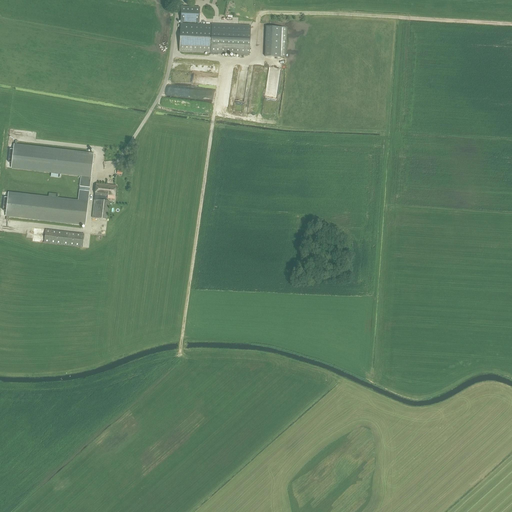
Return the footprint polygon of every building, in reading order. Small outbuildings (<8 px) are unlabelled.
[(198,8),(181,7),(181,23),(188,24),(188,23),(199,23),(199,9),(198,9),(198,8)] [(181,24),(179,52),(211,53),(212,25),(181,24)] [(252,26),(212,25),(211,55),(250,57),(252,26)] [(282,27),(266,27),(265,57),(281,57),(282,27)] [(228,66),(226,77),(233,78),(235,67),(228,66)] [(91,178),(94,154),(14,145),(14,150),(10,149),(9,162),(12,163),(11,168),(81,176),(81,177),(91,178)] [(91,178),(81,177),(80,186),(90,187),(91,178)] [(116,185),(96,183),(94,199),(107,201),(107,197),(108,197),(108,198),(115,199),(116,185)] [(89,192),(79,191),(78,202),(8,194),(6,217),(85,226),(89,192)] [(109,201),(94,199),(92,218),(107,219),(109,201)] [(83,247),(84,234),(34,228),(33,241),(83,247)]
